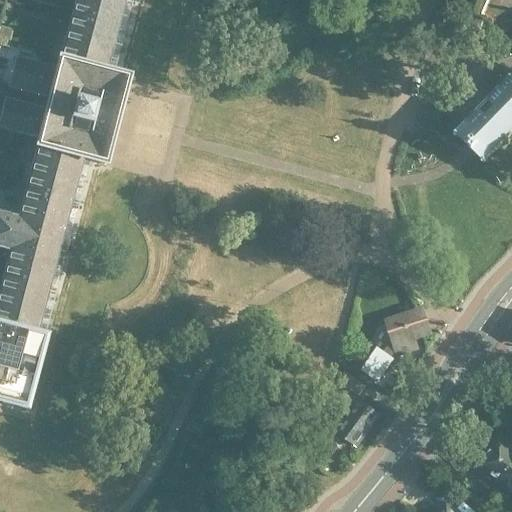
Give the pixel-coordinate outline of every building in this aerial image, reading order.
[(0,402),(25,410),(44,338),(34,336),(80,159),(104,165),(114,124),(126,80),(103,74),(122,0),(76,0),(58,70),(14,58),(7,88),(50,99),(49,106),(47,111),(4,99),(0,112),(0,130),(40,141),(18,222),(0,216),(0,248),(11,251),(0,292),(0,402)] [(0,27),(0,46),(7,48),(12,30),(0,27)] [(511,78),(457,134),(485,162),(511,133),(511,78)] [(377,349),(361,372),(378,383),(394,360),(391,358),(397,349),(398,353),(416,348),(413,338),(429,333),(422,311),(389,321),(394,337),(383,352),(377,349)] [(338,381),(359,396),(366,386),(345,372),(338,381)] [(339,433),(357,446),(379,416),(361,402),(339,433)] [(479,468),(502,484),(511,469),(511,449),(499,440),(479,468)] [(511,469),(502,484),(511,491),(511,469)] [(464,501),(476,511),(481,511),(487,506),(471,492),(464,501)]
